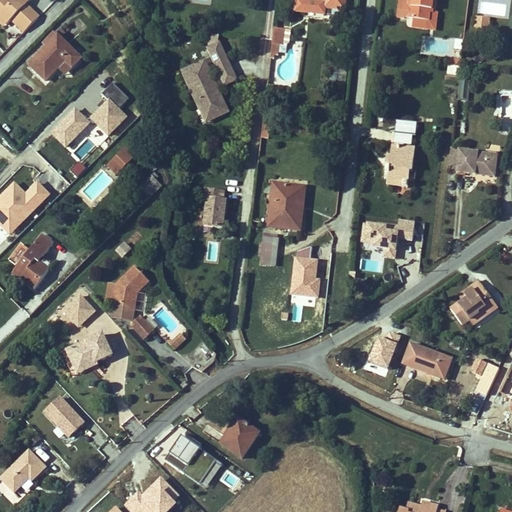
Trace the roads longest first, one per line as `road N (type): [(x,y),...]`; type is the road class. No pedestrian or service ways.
road 1 (unknown): [(239,367),(234,309),(269,0)]
road 2 (unclassified): [(68,511),(167,413),(219,378),(246,363),(305,355)]
road 3 (unclassified): [(305,355),(511,221)]
road 4 (residential): [(305,355),(380,403),(511,447)]
road 5 (residential): [(0,354),(154,205)]
